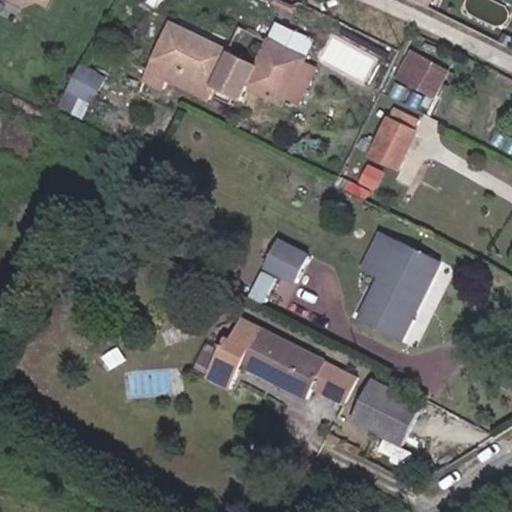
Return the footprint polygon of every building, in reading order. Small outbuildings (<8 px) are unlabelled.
[(10,2),(34,14),(41,0),(0,0),(0,6),(6,10),(10,2)] [(226,69),(168,42),(141,100),(164,111),(170,100),(202,116),(226,69)] [(412,47),(396,76),(438,98),(454,69),(412,47)] [(243,97),(263,107),(286,62),(267,51),(243,97)] [(83,61),(66,102),(94,114),(111,72),(83,61)] [(263,107),(277,115),(301,70),(286,62),(263,107)] [(374,172),(396,183),(410,156),(416,145),(395,133),(374,172)] [(282,236),(269,269),(303,282),(316,249),(282,236)] [(379,318),(370,314),(386,276),(397,281),(408,261),(364,238),(354,260),(342,283),(322,322),(366,345),(379,318)] [(231,265),(259,280),(273,253),(245,239),(231,265)] [(328,275),(342,283),(354,260),(339,252),(328,275)] [(269,269),(256,294),(268,300),(281,275),(269,269)] [(200,341),(180,380),(206,394),(221,366),(285,399),(292,386),(303,364),(219,321),(207,345),(200,341)] [(322,402),(334,380),(303,364),(292,386),(322,402)] [(327,421),(377,448),(400,404),(349,379),(327,421)] [(332,457),(302,441),(300,447),(330,462),(332,457)]
